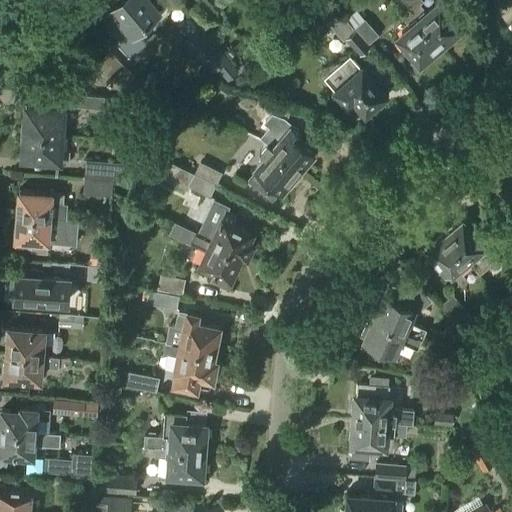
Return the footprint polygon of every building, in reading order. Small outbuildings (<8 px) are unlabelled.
[(160,11),(150,0),(115,0),(113,2),(115,5),(112,7),(123,21),(118,26),(127,36),(133,32),(134,33),(160,11)] [(304,0),(314,11),(326,2),(324,0),(304,0)] [(440,0),(426,13),(419,4),(423,1),(421,0),(401,0),(411,12),(430,33),(440,45),(461,28),(448,13),(451,10),(442,0),(440,0)] [(204,30),(216,20),(199,1),(188,11),(204,30)] [(420,63),(440,45),(430,33),(411,12),(403,19),(409,27),(395,40),(404,50),(407,48),(420,63)] [(365,19),(355,27),(369,43),(379,35),(365,19)] [(355,30),(346,39),(360,55),(370,47),(355,30)] [(120,88),(134,75),(110,51),(97,65),(108,76),(107,78),(110,81),(111,79),(120,88)] [(354,100),(365,114),(387,95),(363,67),(362,68),(351,54),(339,65),(337,63),(323,75),(336,90),(335,91),(348,105),(354,100)] [(228,58),(217,67),(228,80),(239,70),(228,58)] [(145,97),(154,87),(144,77),(134,86),(145,97)] [(104,109),(104,96),(76,94),(75,107),(104,109)] [(270,101),(262,99),(259,108),(266,111),(266,112),(287,119),(291,107),(270,100),(270,101)] [(62,135),(63,110),(27,107),(25,133),(62,135)] [(298,137),(302,133),(292,125),(284,135),(278,130),(268,143),(290,161),(302,171),(317,154),(298,137)] [(69,161),(70,151),(60,150),(62,135),(25,133),(23,157),(69,161)] [(283,193),(302,171),(290,161),(268,143),(260,152),(263,155),(253,167),(255,169),(247,180),(272,201),(281,191),(283,193)] [(112,180),(114,162),(86,159),(84,179),(111,181),(111,180),(112,180)] [(216,185),(222,172),(200,161),(194,174),(216,185)] [(216,185),(194,174),(172,163),(165,178),(188,190),(190,186),(210,196),(216,185)] [(109,196),(111,181),(84,179),(82,194),(109,196)] [(511,179),(503,188),(511,198),(511,205),(511,206),(511,207),(511,179)] [(18,215),(50,218),(51,218),(52,218),(56,218),(66,219),(67,205),(63,204),(64,195),(34,193),(34,190),(20,189),(18,215)] [(248,255),(253,245),(249,241),(253,232),(233,222),(236,215),(228,210),(231,204),(214,196),(196,233),(204,237),(242,255),(243,254),(248,255)] [(77,220),(66,219),(56,218),(52,218),(51,218),(50,218),(18,215),(16,245),(32,246),(31,251),(47,252),(48,241),(75,243),(77,220)] [(481,235),(467,217),(456,226),(452,225),(444,232),(468,260),(475,268),(475,269),(475,270),(476,269),(480,274),(480,273),(490,265),(490,266),(494,267),(500,261),(500,258),(500,257),(508,250),(511,254),(511,234),(506,227),(505,228),(506,229),(506,228),(508,230),(499,238),(497,235),(496,236),(489,226),(481,232),(483,234),(481,235)] [(242,255),(204,237),(196,233),(176,223),(171,233),(191,243),(192,242),(207,250),(200,264),(216,272),(213,277),(228,285),(242,255)] [(465,278),(457,269),(468,260),(444,232),(437,237),(438,241),(427,250),(448,277),(449,276),(457,285),(465,278)] [(100,256),(101,243),(92,243),(91,255),(100,256)] [(42,277),(31,276),(31,275),(18,274),(17,283),(13,282),(12,299),(68,303),(69,288),(64,288),(65,277),(42,276),(42,277)] [(182,293),(185,279),(160,274),(157,288),(182,293)] [(378,309),(374,318),(377,320),(422,339),(427,329),(409,321),(416,305),(422,307),(432,300),(414,279),(402,290),(390,284),(384,296),(383,298),(380,296),(375,308),(378,309)] [(176,308),(179,295),(149,289),(146,302),(176,308)] [(472,317),(453,294),(441,304),(460,327),(472,317)] [(220,326),(196,322),(198,314),(179,309),(176,326),(170,325),(167,342),(214,352),(220,326)] [(84,315),(60,313),(59,327),(83,328),(84,315)] [(361,348),(376,354),(380,346),(395,353),(400,341),(418,349),(422,339),(377,320),(374,318),(370,326),(367,325),(362,336),(365,338),(364,340),(365,340),(361,348)] [(42,354),(45,331),(10,328),(7,352),(42,354)] [(175,370),(176,370),(174,383),(197,387),(197,384),(210,387),(212,378),(213,378),(216,360),(212,360),(214,352),(167,342),(165,351),(178,354),(175,370)] [(58,367),(59,356),(42,355),(42,354),(7,352),(5,377),(40,380),(41,366),(58,367)] [(455,382),(457,369),(435,365),(433,378),(455,382)] [(156,391),(159,377),(130,371),(127,384),(156,391)] [(414,424),(415,410),(398,408),(398,411),(388,411),(390,386),(357,383),(354,419),(406,423),(414,424)] [(118,413),(121,387),(101,385),(98,411),(118,413)] [(85,401),(54,398),(52,412),(83,415),(85,401)] [(49,419),(50,410),(37,409),(21,408),(21,411),(3,409),(1,429),(20,431),(36,432),(36,431),(37,418),(49,419)] [(156,446),(205,449),(206,425),(187,423),(187,412),(164,411),(162,435),(144,434),(143,446),(156,447),(156,446)] [(451,425),(452,413),(438,411),(438,424),(451,425)] [(405,434),(406,423),(354,419),(352,443),(353,443),(352,456),(369,458),(370,445),(385,446),(386,433),(405,434)] [(36,432),(20,431),(1,429),(0,441),(0,453),(34,456),(35,445),(59,446),(60,433),(36,431),(36,432)] [(499,469),(511,461),(511,457),(497,432),(482,440),(499,469)] [(482,470),(494,463),(480,440),(468,447),(482,470)] [(203,476),(205,449),(156,446),(156,447),(155,457),(160,458),(158,477),(168,477),(168,478),(183,479),(183,475),(203,476)] [(92,476),(94,454),(73,453),(72,459),(44,457),(44,472),(71,473),(71,475),(92,476)] [(405,479),(407,465),(377,463),(375,477),(405,479)] [(136,494),(137,476),(96,472),(94,490),(136,494)] [(414,493),(415,480),(375,478),(374,496),(348,494),(346,511),(394,511),(395,499),(398,499),(398,491),(414,493)] [(0,510),(14,511),(31,511),(34,488),(0,484),(0,510)] [(130,511),(131,498),(108,498),(107,511),(130,511)]
